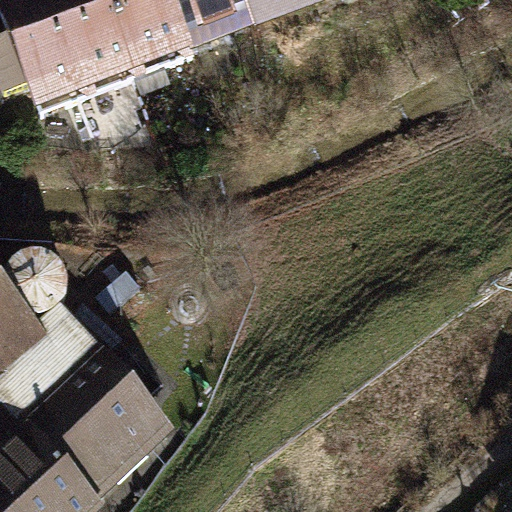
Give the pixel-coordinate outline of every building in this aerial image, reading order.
[(50,0),(0,0),(0,29),(3,37),(0,38),(0,89),(1,93),(19,86),(28,107),(83,85),(50,0)] [(110,0),(50,0),(83,85),(135,66),(110,0)] [(167,0),(110,0),(135,66),(185,47),(183,40),(167,0)] [(242,0),(167,0),(183,40),(249,16),(242,0)] [(242,0),(249,16),(290,0),(242,0)] [(0,375),(44,341),(0,286),(0,375)] [(0,511),(105,511),(99,505),(171,438),(104,367),(109,362),(69,319),(44,341),(0,375),(0,413),(18,433),(0,449),(0,511)]
